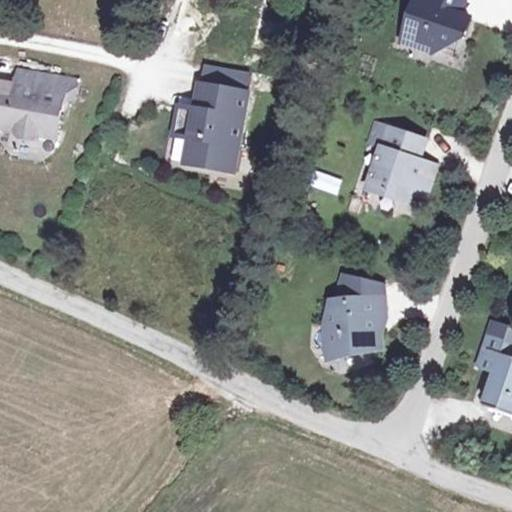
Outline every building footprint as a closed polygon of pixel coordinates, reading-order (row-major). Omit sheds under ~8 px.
[(408,43),(417,46),(439,55),(470,39),(476,22),(465,18),(470,0),(436,0),(435,4),(424,0),(415,28),(408,43)] [(55,147),(64,109),(72,110),(77,91),(22,80),(17,105),(11,110),(1,108),(0,112),(0,136),(17,140),(22,147),(32,149),(41,145),(55,147)] [(222,101),(204,98),(199,122),(218,125),(222,101)] [(250,106),(222,101),(218,125),(199,122),(182,119),(177,146),(194,149),(189,174),(235,182),(250,106)] [(431,144),(394,131),(374,189),(416,204),(419,195),(429,165),(424,163),(431,144)] [(441,170),(429,165),(419,195),(431,199),(441,170)] [(386,286),(349,279),(335,302),(353,308),(352,303),(387,300),(386,286)] [(332,354),(336,361),(358,353),(384,352),(382,320),(388,319),(387,300),(352,303),(353,308),(335,302),(327,328),(334,331),(330,344),(332,354)] [(501,381),(508,387),(491,410),(511,416),(511,328),(502,325),(486,372),(500,378),(501,381)]
